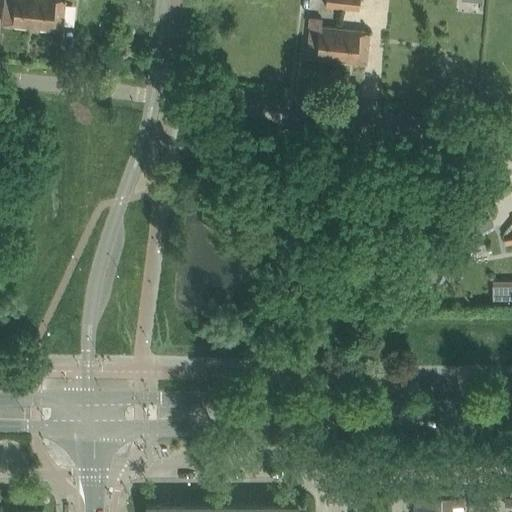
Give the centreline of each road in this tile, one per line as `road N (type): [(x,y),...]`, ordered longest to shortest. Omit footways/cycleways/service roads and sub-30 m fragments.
road 1 (residential): [(511,128),(0,76)]
road 2 (unclassified): [(130,469),(318,466),(338,475),(338,511)]
road 3 (secondary): [(318,417),(261,404),(89,399)]
road 4 (secondary): [(91,428),(260,426),(318,417)]
road 5 (secondary): [(318,417),(511,417)]
